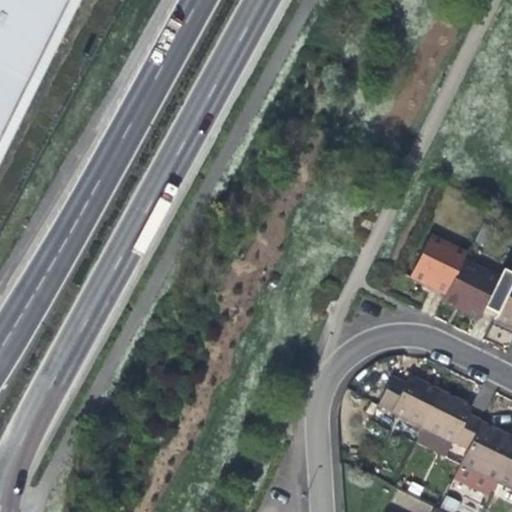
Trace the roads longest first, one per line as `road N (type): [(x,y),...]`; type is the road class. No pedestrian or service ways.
road 1 (primary): [(0,485),(33,408),(254,0)]
road 2 (primary): [(196,0),(0,357)]
road 3 (residential): [(325,511),(319,396),(357,344),(434,334),(511,372)]
